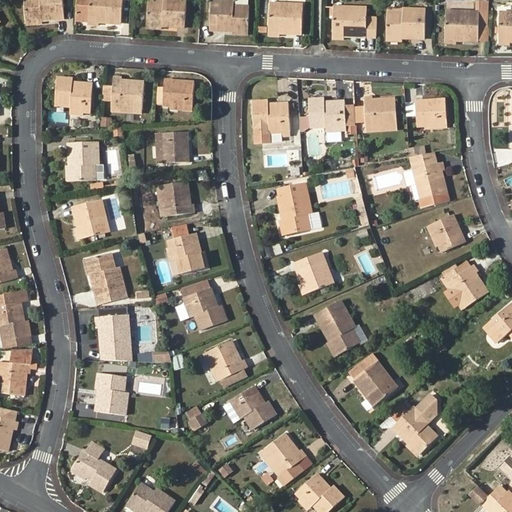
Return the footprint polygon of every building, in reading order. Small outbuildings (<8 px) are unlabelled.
[(27,22),(42,21),(64,19),(62,0),(23,0),(26,23),(27,22)] [(76,0),(75,21),(88,22),(89,22),(98,23),(99,19),(106,19),(106,23),(122,24),(123,0),(76,0)] [(147,26),(162,27),(185,28),(186,0),(164,0),(164,2),(148,1),(147,26)] [(233,32),(248,33),(249,7),(234,6),(234,3),(211,2),(210,31),(233,32)] [(269,34),(279,34),(302,35),(303,6),(270,5),(269,34)] [(333,37),(344,37),(366,38),(376,38),(377,18),(366,17),(367,8),(334,7),(333,37)] [(387,38),(403,39),(424,40),(425,10),(404,10),(403,14),(387,14),(386,38),(387,38)] [(446,41),(457,41),(478,42),(479,13),(446,12),(445,41),(446,41)] [(489,13),(479,13),(478,42),(489,42),(489,13)] [(499,43),(510,43),(511,42),(511,13),(499,13),(499,43)] [(112,103),(143,105),(144,82),(122,80),(122,77),(113,77),(112,103)] [(278,98),(295,99),(297,79),(279,78),(278,98)] [(70,111),(80,111),(91,112),(92,87),(73,85),(73,81),(57,80),(55,104),(71,106),(70,111)] [(193,82),(165,80),(164,88),(163,106),(191,108),(193,82)] [(373,99),(364,99),(365,109),(366,127),(366,128),(397,126),(395,101),(374,102),(373,99)] [(327,131),(336,130),(346,130),(345,107),(345,104),(325,105),(325,100),(309,101),(310,115),(303,116),(304,125),(310,124),(310,126),(325,126),(326,131),(327,131)] [(416,103),(417,127),(446,126),(445,100),(416,103)] [(270,133),(279,133),(290,133),(288,106),(269,107),(268,103),(252,104),(254,129),(269,128),(270,133)] [(355,106),(345,107),(346,127),(356,126),(355,106)] [(366,127),(365,109),(355,109),(356,126),(356,127),(366,127)] [(111,120),(102,119),(101,126),(110,127),(111,120)] [(114,128),(114,138),(123,137),(123,127),(114,128)] [(163,163),(188,162),(187,133),(162,134),(163,163)] [(69,166),(70,181),(95,180),(95,164),(98,163),(97,143),(69,144),(69,166)] [(412,160),(415,170),(439,164),(436,154),(412,160)] [(415,170),(422,200),(425,209),(448,202),(440,172),(444,172),(441,163),(439,164),(415,170)] [(299,166),(291,168),(292,176),(301,175),(299,166)] [(419,201),(422,200),(415,170),(411,171),(419,201)] [(187,183),(162,187),(166,217),(194,213),(193,205),(191,205),(187,183)] [(279,191),(281,199),(298,194),(296,188),(279,191)] [(298,194),(281,199),(278,199),(284,221),(287,236),(311,230),(308,214),(312,213),(307,192),(298,194)] [(77,224),(80,239),(109,232),(101,200),(73,207),(77,224)] [(430,227),(442,253),(465,242),(453,217),(430,227)] [(389,227),(379,229),(381,238),(390,236),(389,227)] [(439,254),(442,253),(430,227),(427,228),(439,254)] [(170,233),(172,240),(188,236),(186,229),(170,233)] [(188,236),(172,240),(168,241),(174,261),(179,260),(183,274),(207,268),(203,252),(199,254),(194,235),(188,236)] [(0,251),(0,282),(16,278),(7,249),(0,251)] [(303,284),(306,294),(334,283),(322,253),(295,264),(303,284)] [(91,274),(96,296),(113,292),(115,300),(126,298),(119,269),(115,270),(110,254),(87,260),(91,274)] [(395,264),(399,273),(407,271),(403,261),(395,264)] [(447,276),(468,306),(489,292),(476,272),(478,270),(474,265),(471,267),(468,262),(461,267),(459,268),(454,272),(452,268),(444,272),(447,276)] [(464,309),(468,306),(447,276),(444,279),(451,290),(448,292),(457,305),(460,303),(464,309)] [(225,321),(220,306),(216,308),(209,289),(185,298),(192,317),(197,315),(203,329),(225,321)] [(5,340),(29,336),(26,321),(23,321),(19,302),(25,301),(23,290),(2,295),(2,296),(0,296),(0,325),(2,325),(5,340)] [(113,292),(96,296),(98,303),(115,300),(113,292)] [(166,293),(157,297),(160,307),(170,304),(166,293)] [(330,341),(338,355),(360,343),(352,328),(355,326),(341,301),(316,316),(330,341)] [(511,303),(483,328),(497,343),(510,332),(511,334),(511,303)] [(102,362),(133,363),(131,347),(128,315),(99,317),(99,318),(100,328),(101,350),(102,362)] [(30,345),(29,336),(5,340),(6,349),(30,345)] [(418,347),(411,339),(402,346),(408,354),(418,347)] [(334,356),(338,355),(330,341),(326,344),(334,356)] [(221,380),(243,370),(247,368),(243,362),(240,363),(230,342),(208,352),(221,380)] [(444,350),(438,342),(432,346),(438,354),(444,350)] [(28,365),(29,350),(10,351),(9,363),(28,365)] [(36,369),(37,361),(31,360),(32,350),(29,350),(28,365),(30,365),(30,368),(36,369)] [(217,382),(221,380),(208,352),(203,354),(217,382)] [(170,353),(139,355),(140,363),(173,364),(170,353)] [(186,367),(182,355),(172,358),(176,370),(186,367)] [(349,373),(354,380),(378,362),(374,356),(349,373)] [(378,362),(354,380),(368,398),(374,406),(398,388),(378,362)] [(2,363),(0,378),(0,392),(24,395),(27,374),(29,374),(30,368),(30,365),(28,365),(9,363),(2,363)] [(246,376),(243,370),(221,380),(224,387),(246,376)] [(101,375),(99,390),(96,411),(125,415),(128,393),(124,393),(126,377),(101,374),(101,375)] [(263,405),(252,388),(230,401),(241,419),(246,416),(254,429),(275,416),(267,402),(263,405)] [(394,428),(409,443),(420,455),(437,437),(426,425),(429,423),(424,417),(436,405),(436,401),(430,395),(415,409),(414,407),(394,428)] [(371,408),(374,406),(368,398),(364,401),(371,408)] [(436,414),(436,405),(424,417),(429,423),(436,414)] [(0,448),(8,450),(13,429),(16,430),(18,422),(13,421),(16,411),(0,407),(0,448)] [(192,409),(182,414),(187,422),(197,418),(192,409)] [(170,430),(171,418),(161,417),(160,429),(170,430)] [(202,427),(197,418),(187,422),(192,432),(202,427)] [(151,445),(158,434),(138,430),(136,443),(151,445)] [(299,453),(285,435),(265,450),(283,474),(306,457),(301,451),(299,453)] [(95,437),(93,440),(106,448),(108,445),(95,437)] [(93,440),(87,451),(100,459),(106,448),(93,440)] [(226,456),(237,448),(233,442),(221,449),(226,456)] [(420,455),(409,443),(406,446),(417,457),(420,455)] [(94,478),(93,479),(92,481),(105,489),(117,469),(100,459),(87,451),(85,450),(75,466),(94,478)] [(511,458),(502,468),(510,476),(511,474),(511,458)] [(205,471),(196,462),(191,467),(200,476),(205,471)] [(221,471),(227,478),(236,472),(230,464),(221,471)] [(74,468),(93,479),(94,478),(75,466),(74,468)] [(298,493),(312,508),(315,504),(322,511),(329,511),(343,499),(333,488),(330,490),(317,476),(298,493)] [(142,484),(129,503),(141,511),(167,511),(175,501),(158,490),(155,494),(142,484)] [(469,495),(480,506),(484,502),(489,497),(478,486),(469,495)] [(489,497),(484,502),(491,510),(506,495),(499,487),(489,497)] [(488,511),(511,511),(511,494),(509,492),(506,495),(491,510),(488,511)]
